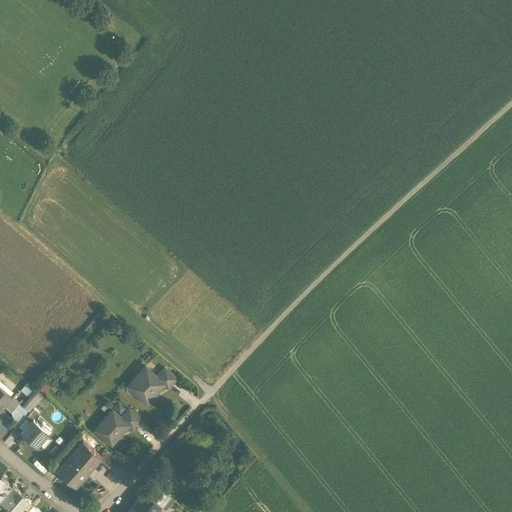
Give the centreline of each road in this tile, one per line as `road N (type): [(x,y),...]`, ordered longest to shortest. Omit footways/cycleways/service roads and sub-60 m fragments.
road 1 (track): [(135,474),(346,256),(511,105)]
road 2 (track): [(307,511),(211,393),(0,212)]
